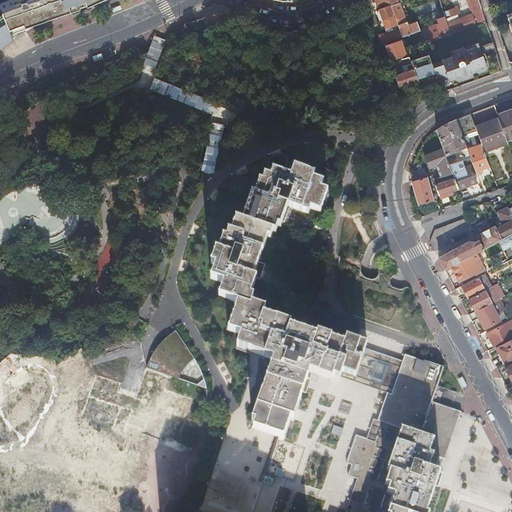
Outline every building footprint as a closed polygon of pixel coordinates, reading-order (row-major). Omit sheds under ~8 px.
[(7,0),(0,3),(0,9),(2,14),(11,35),(16,32),(25,29),(24,28),(80,10),(80,8),(86,6),(84,0),(7,0)] [(371,0),(374,6),(371,7),(372,10),(377,8),(378,10),(389,6),(387,0),(371,0)] [(397,26),(401,38),(407,35),(408,37),(409,36),(409,35),(420,31),(417,23),(407,24),(397,0),(387,0),(389,6),(397,26)] [(438,0),(450,36),(476,27),(472,15),(471,15),(470,13),(465,15),(465,14),(462,14),(463,18),(459,20),(458,18),(456,18),(455,15),(459,14),(457,8),(454,9),(450,0),(438,0)] [(478,26),(485,23),(481,11),(477,0),(466,0),(470,10),(472,10),(478,26)] [(389,6),(378,10),(383,23),(381,24),(378,25),(380,31),(385,30),(397,26),(389,6)] [(209,36),(235,28),(235,16),(235,13),(230,9),(185,25),(193,39),(208,33),(209,36)] [(0,46),(14,39),(12,37),(11,35),(2,14),(0,15),(0,46)] [(379,36),(382,44),(386,43),(387,45),(402,40),(401,38),(397,26),(385,30),(386,33),(379,36)] [(402,44),(403,43),(402,40),(387,45),(386,45),(390,57),(405,53),(402,44)] [(432,64),(436,76),(438,82),(448,79),(448,80),(461,75),(460,73),(467,70),(469,71),(471,71),(473,71),(486,66),(482,56),(478,58),(474,48),(432,64)] [(432,74),(433,75),(433,76),(436,76),(432,64),(428,55),(419,58),(426,76),(432,74)] [(392,76),(396,88),(418,80),(417,79),(410,61),(408,56),(401,58),(404,65),(408,64),(410,70),(392,76)] [(410,61),(417,79),(426,76),(419,58),(410,61)] [(396,59),(386,60),(389,69),(398,65),(396,59)] [(460,73),(461,75),(463,80),(471,77),(473,71),(471,71),(469,71),(467,70),(460,73)] [(511,98),(504,102),(494,106),(506,140),(511,138),(511,98)] [(483,110),(470,114),(476,130),(481,145),(483,151),(507,142),(506,140),(494,106),(483,110)] [(464,116),(455,120),(461,136),(476,130),(470,114),(464,116)] [(455,120),(435,131),(442,149),(445,156),(454,152),(456,158),(447,161),(449,166),(463,161),(470,158),(466,147),(465,147),(462,140),(461,136),(455,120)] [(466,147),(470,158),(473,165),(475,172),(476,175),(483,173),(481,168),(480,165),(485,164),(485,166),(486,167),(489,166),(483,151),(481,145),(474,148),(473,144),(470,145),(469,140),(467,140),(466,139),(462,140),(465,147),(466,147)] [(437,172),(440,178),(452,174),(451,171),(449,166),(447,161),(445,156),(442,149),(426,155),(424,156),(429,169),(436,166),(438,172),(437,172)] [(463,161),(449,166),(451,171),(459,168),(460,170),(465,168),(463,161)] [(452,174),(454,179),(457,189),(476,182),(473,173),(470,165),(465,168),(460,170),(459,168),(451,171),(452,174)] [(309,379),(310,374),(313,375),(333,381),(333,379),(340,381),(341,379),(342,375),(355,380),(365,350),(367,344),(347,337),(345,343),(317,334),(316,337),(290,328),(291,325),(275,320),(263,316),(265,310),(251,305),(254,296),(251,295),(257,278),(254,277),(261,256),(267,236),(270,238),(272,231),(272,230),(275,231),(277,225),(281,226),(285,212),(288,206),(298,210),(308,213),(310,207),(313,208),(321,211),(325,200),(328,190),(322,188),(324,181),(318,179),(315,178),(316,174),(297,168),(295,167),(294,169),(292,176),(285,174),(274,171),(272,178),(267,176),(266,177),(264,182),(262,182),(258,195),(255,194),(246,221),(236,218),(236,219),(231,232),(228,231),(226,238),(223,237),(219,250),(216,249),(211,263),(216,265),(212,278),(224,282),(220,296),(239,302),(230,329),(242,333),(237,348),(273,362),(253,422),(256,423),(254,429),(284,440),(291,420),(294,421),(309,379)] [(417,206),(433,201),(425,169),(411,172),(414,181),(411,182),(417,206)] [(435,185),(440,199),(453,194),(453,191),(457,189),(454,179),(435,185)] [(498,241),(511,234),(511,217),(508,209),(507,208),(498,212),(504,225),(496,230),(494,227),(477,236),(477,238),(438,258),(444,269),(451,266),(475,253),(498,241)] [(434,230),(430,242),(435,252),(445,247),(443,242),(473,230),(468,217),(434,230)] [(503,251),(511,246),(511,234),(498,241),(503,251)] [(474,274),(475,276),(484,271),(475,253),(451,266),(458,282),(474,274)] [(461,286),(468,299),(490,287),(484,274),(461,286)] [(500,299),(503,297),(496,284),(490,287),(468,299),(475,311),(500,299)] [(468,315),(472,322),(479,318),(484,329),(500,321),(498,317),(497,314),(506,310),(500,299),(475,311),(468,315)] [(511,320),(487,333),(494,348),(496,347),(511,338),(511,320)] [(91,382),(77,379),(66,420),(81,428),(70,472),(4,455),(2,464),(0,463),(0,511),(41,511),(44,502),(81,511),(118,511),(138,438),(180,437),(191,395),(166,389),(173,376),(196,382),(202,377),(171,333),(150,348),(138,395),(94,370),(91,382)] [(500,354),(505,363),(511,359),(511,338),(496,347),(499,352),(500,354)] [(341,379),(369,388),(388,394),(392,396),(403,363),(379,355),(365,350),(355,380),(342,375),(341,379)] [(442,472),(430,468),(434,457),(446,460),(462,413),(433,403),(444,369),(405,356),(403,363),(392,396),(388,394),(378,422),(383,424),(385,424),(383,432),(382,436),(379,444),(357,437),(347,465),(352,467),(349,478),(353,479),(349,490),(360,494),(358,503),(351,501),(347,511),(428,511),(439,480),(442,472)] [(0,433),(21,415),(0,392),(0,391),(6,386),(0,380),(0,433)] [(458,495),(451,493),(446,506),(462,511),(501,511),(504,505),(460,489),(458,495)]
